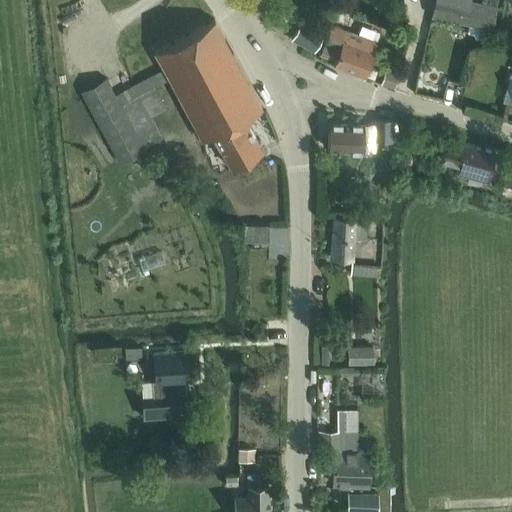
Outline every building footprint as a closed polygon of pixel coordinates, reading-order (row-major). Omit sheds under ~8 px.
[(490,27),(494,8),(471,2),(471,0),(437,0),(434,15),(490,27)] [(284,24),(289,19),(283,14),(278,19),(284,24)] [(89,105),(72,114),(104,172),(121,163),(145,150),(162,138),(151,119),(167,111),(156,88),(170,79),(203,140),(213,135),(232,168),(263,151),(245,118),(263,108),(215,20),(155,53),(164,68),(116,95),(107,78),(82,92),(89,105)] [(315,53),(323,35),(302,23),(293,41),(315,53)] [(365,77),(365,75),(377,41),(330,24),(324,42),(319,55),(335,60),(333,66),(365,77)] [(385,69),(381,84),(395,88),(399,73),(385,69)] [(329,121),(328,150),(364,151),(376,151),(376,141),(393,141),(393,120),(393,119),(375,119),(374,122),(364,121),(329,121)] [(488,179),(495,152),(447,139),(441,160),(459,165),(457,170),(488,179)] [(401,152),(398,164),(410,167),(413,155),(401,152)] [(511,178),(505,177),(501,192),(511,194),(511,178)] [(329,258),(352,260),(354,239),(365,240),(367,220),(332,217),(329,258)] [(269,242),(269,238),(269,225),(245,224),(244,241),(269,242)] [(348,346),(348,363),(373,363),(372,346),(348,346)] [(153,396),(141,397),(143,418),(188,416),(187,394),(186,394),(185,378),(189,378),(187,351),(153,353),(154,380),(152,380),(153,396)] [(338,430),(322,430),(322,450),(327,450),(334,449),(334,451),(333,451),(333,484),(345,484),(348,484),(368,484),(368,451),(367,451),(356,451),(356,430),(357,410),(356,410),(353,410),(339,410),(338,430)] [(238,462),(240,462),(255,462),(256,449),(238,449),(238,462)] [(235,496),(235,511),(269,511),(269,486),(259,486),(259,475),(248,475),(248,496),(235,496)] [(368,484),(348,484),(348,507),(376,507),(377,507),(376,511),(390,511),(390,485),(368,484)]
